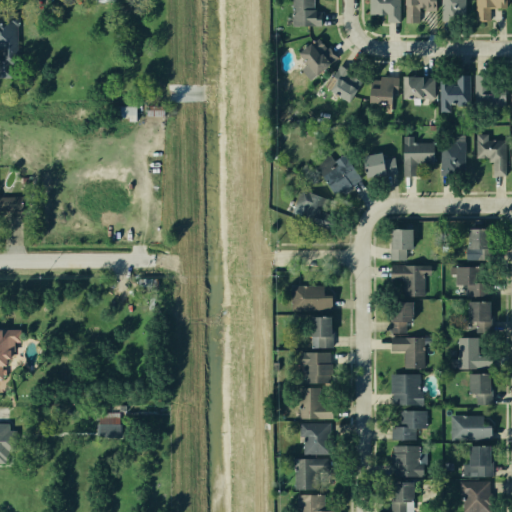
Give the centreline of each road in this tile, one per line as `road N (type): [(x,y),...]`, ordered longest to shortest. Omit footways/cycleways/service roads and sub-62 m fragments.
road 1 (residential): [(368,511),(368,255)]
road 2 (residential): [(355,0),(361,28),(387,46),(511,46)]
road 3 (residential): [(368,255),(375,215),(394,205),(511,203)]
road 4 (residential): [(157,259),(0,259)]
